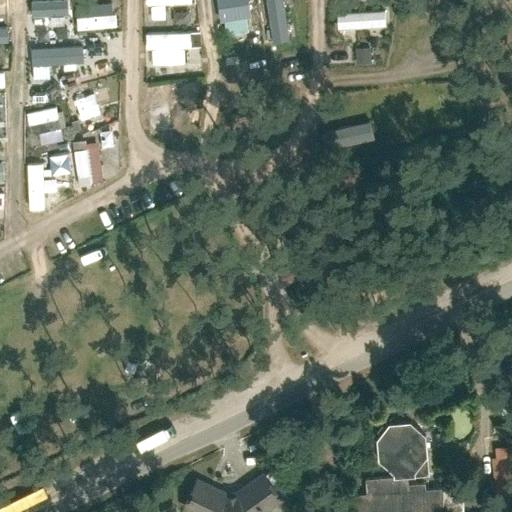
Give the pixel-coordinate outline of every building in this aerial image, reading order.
[(69,13),(67,0),(30,0),(32,15),(69,13)] [(219,0),(221,12),(251,9),(249,0),(219,0)] [(267,0),(269,38),(287,37),(285,0),(267,0)] [(77,27),(115,25),(113,1),(76,3),(77,27)] [(387,24),(386,8),(336,10),(337,26),(387,24)] [(7,14),(0,14),(0,39),(8,39),(7,14)] [(248,18),(226,23),(229,38),(251,33),(248,18)] [(190,46),(190,30),(145,31),(146,47),(190,46)] [(83,43),(31,45),(33,76),(51,75),(51,63),(83,61),(83,43)] [(154,82),(156,118),(181,117),(178,81),(154,82)] [(103,115),(101,104),(112,102),(109,89),(96,92),(94,84),(72,89),(79,121),(103,115)] [(38,127),(40,142),(63,139),(59,106),(27,110),(29,128),(38,127)] [(75,141),(77,184),(102,183),(100,139),(75,141)] [(72,172),(70,152),(51,154),(52,173),(72,172)] [(46,204),(44,167),(30,168),(33,204),(46,204)] [(311,259),(301,263),(306,275),(316,270),(311,259)] [(394,415),(382,431),(384,452),(400,471),(420,470),(433,451),(432,430),(417,415),(394,415)] [(497,493),(511,492),(511,442),(494,444),(497,493)] [(235,490),(203,473),(187,503),(206,511),(265,511),(292,494),(271,468),(242,489),(235,490)] [(358,488),(359,511),(467,511),(466,480),(433,482),(432,476),(415,477),(415,472),(371,474),(372,487),(358,488)]
